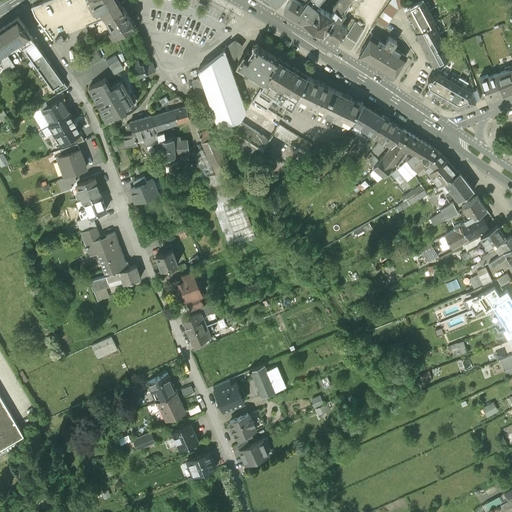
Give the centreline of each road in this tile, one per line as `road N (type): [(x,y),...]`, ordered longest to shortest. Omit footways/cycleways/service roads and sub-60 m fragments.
road 1 (residential): [(110,161),(245,511)]
road 2 (secondary): [(238,0),(445,129)]
road 3 (residential): [(16,0),(101,136)]
